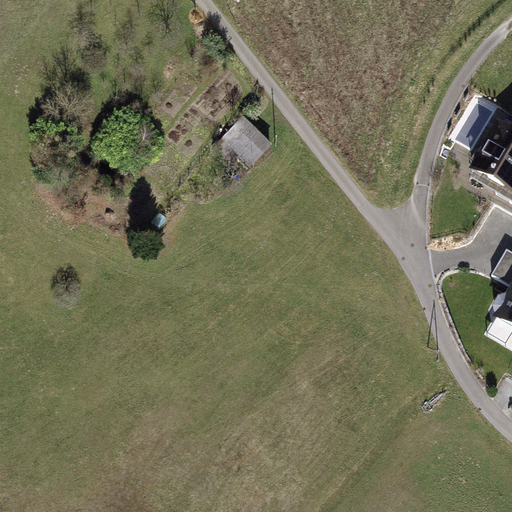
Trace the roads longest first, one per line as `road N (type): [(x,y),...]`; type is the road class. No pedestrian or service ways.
road 1 (track): [(511,26),(454,96),(432,152),(416,252),(207,0)]
road 2 (residential): [(416,252),(442,331),(475,391),(511,429)]
road 3 (unknown): [(442,331),(511,227)]
